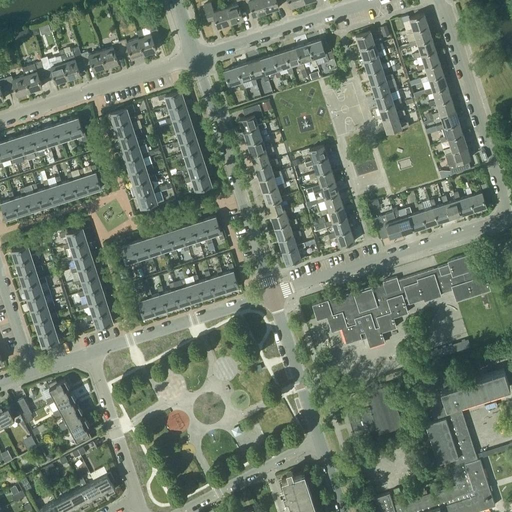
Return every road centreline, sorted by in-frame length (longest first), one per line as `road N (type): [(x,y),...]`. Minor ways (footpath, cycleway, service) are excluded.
road 1 (residential): [(271,294),(500,219),(492,161),(438,0)]
road 2 (residential): [(271,294),(194,58)]
road 3 (residential): [(0,121),(194,58)]
road 4 (residential): [(194,58),(375,0)]
road 5 (residential): [(91,352),(271,294)]
road 6 (residential): [(176,511),(318,438)]
road 7 (residential): [(137,499),(91,352)]
road 8 (residential): [(318,438),(271,294)]
